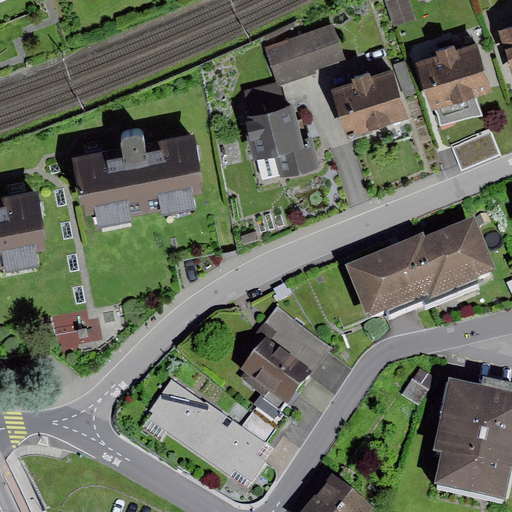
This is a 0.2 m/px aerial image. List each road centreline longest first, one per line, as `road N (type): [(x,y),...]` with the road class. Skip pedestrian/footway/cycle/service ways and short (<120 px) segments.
road 1 (residential): [(511,167),(234,279),(195,303),(76,420)]
road 2 (residential): [(498,327),(402,344),(373,359),(275,511)]
road 3 (residential): [(219,511),(76,420)]
